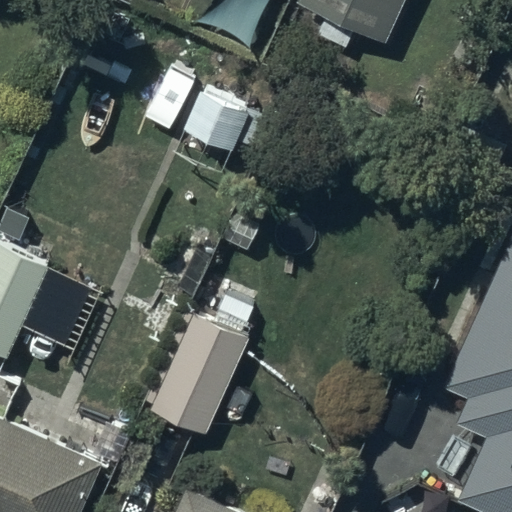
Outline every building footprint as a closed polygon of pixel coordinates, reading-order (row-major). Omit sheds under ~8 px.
[(324,0),(386,28),(398,0),(324,0)] [(52,254),(0,229),(0,337),(10,343),(52,254)] [(511,229),(447,369),(471,380),(458,409),(489,423),(461,484),(511,507),(511,229)] [(215,307),(189,296),(147,392),(211,420),(252,326),(249,324),(262,295),(227,280),(215,307)] [(78,511),(108,448),(0,398),(0,511),(78,511)] [(280,511),(187,471),(169,511),(280,511)]
